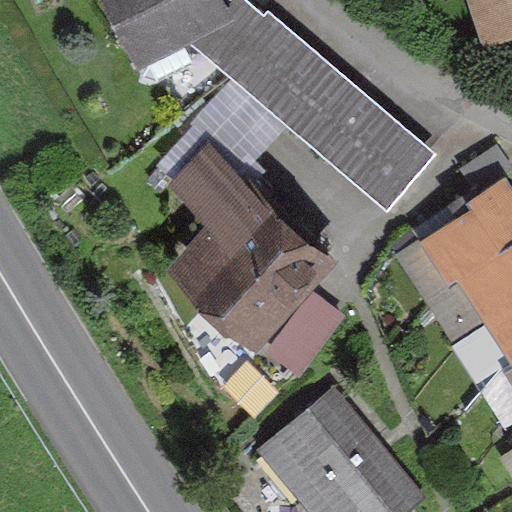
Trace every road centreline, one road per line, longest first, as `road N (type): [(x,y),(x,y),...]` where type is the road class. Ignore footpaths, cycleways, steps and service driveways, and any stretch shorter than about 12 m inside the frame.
road 1 (primary): [(0,289),(138,511)]
road 2 (residential): [(324,0),(511,124)]
